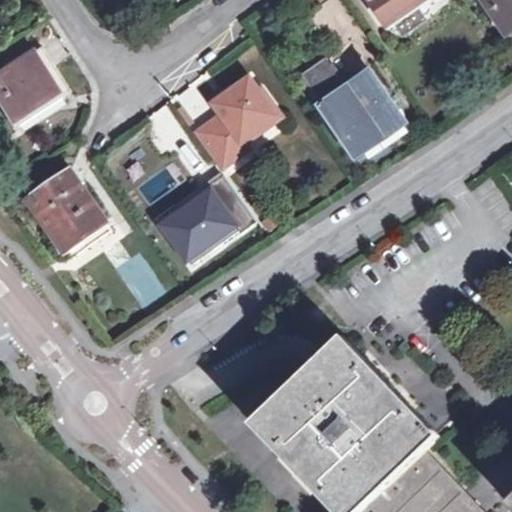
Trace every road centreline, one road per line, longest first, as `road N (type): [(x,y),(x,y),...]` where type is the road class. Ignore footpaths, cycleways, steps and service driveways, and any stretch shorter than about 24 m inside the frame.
road 1 (residential): [(88,404),(511,119)]
road 2 (residential): [(249,0),(146,71),(124,74),(102,64),(60,0)]
road 3 (tertiary): [(88,404),(0,288)]
